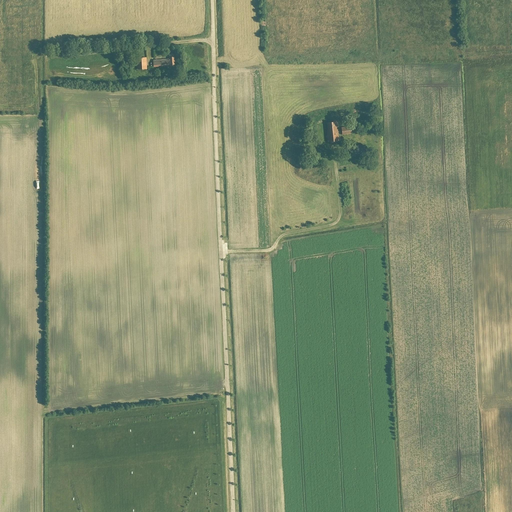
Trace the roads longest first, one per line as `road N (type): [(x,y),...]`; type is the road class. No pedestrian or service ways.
road 1 (track): [(211,0),(221,253),(272,250),(279,237),(331,224),(340,215),(336,168)]
road 2 (track): [(38,115),(40,511)]
road 3 (track): [(221,253),(233,511)]
